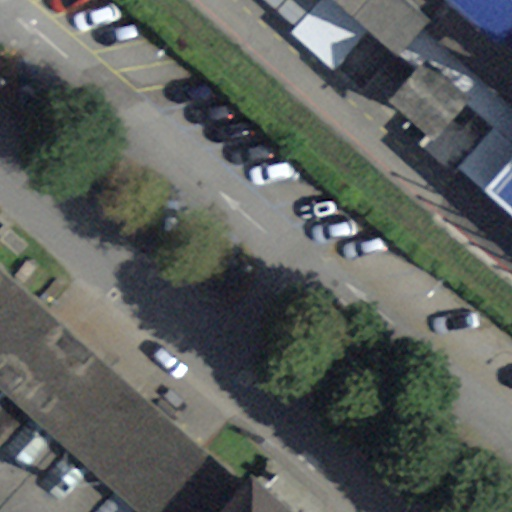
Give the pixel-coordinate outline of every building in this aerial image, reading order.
[(511,224),(511,0),(347,0),(391,40),(406,24),(511,114),(511,167),(479,204),(511,224)] [(465,128),(475,111),(428,84),(410,116),(447,138),(456,122),(465,128)] [(231,511),(250,490),(0,279),(0,397),(134,511),(231,511)] [(0,511),(134,511),(0,397),(0,511)] [(276,511),(250,490),(231,511),(276,511)]
